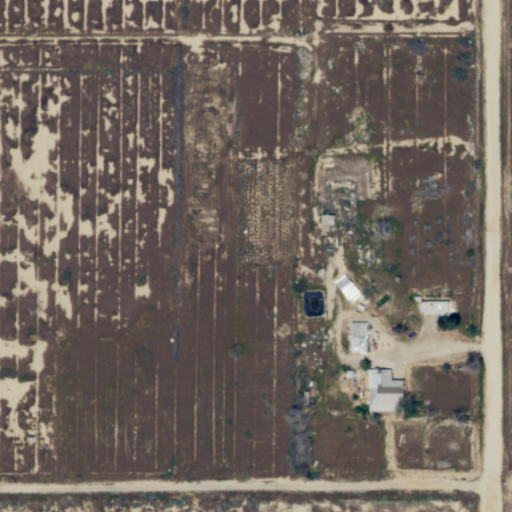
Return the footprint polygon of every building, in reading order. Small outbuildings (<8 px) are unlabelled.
[(334,225),(329,225),(329,231),(323,231),(322,215),(334,215),(334,225)] [(352,302),(335,281),(345,274),(367,301),(362,305),(364,307),(362,310),(357,306),(359,303),(355,300),(352,302)] [(449,301),(449,320),(439,320),(439,312),(421,312),(421,301),(449,301)] [(350,337),(367,337),(367,352),(351,352),(350,337)] [(391,369),(391,380),(403,380),(403,393),(387,393),(387,403),(375,402),(375,392),(373,392),(373,387),(368,387),(368,369),(373,369),(374,367),(378,367),(380,369),(391,369)] [(353,387),(342,387),(342,379),(346,379),(346,373),(353,373),(353,387)]
